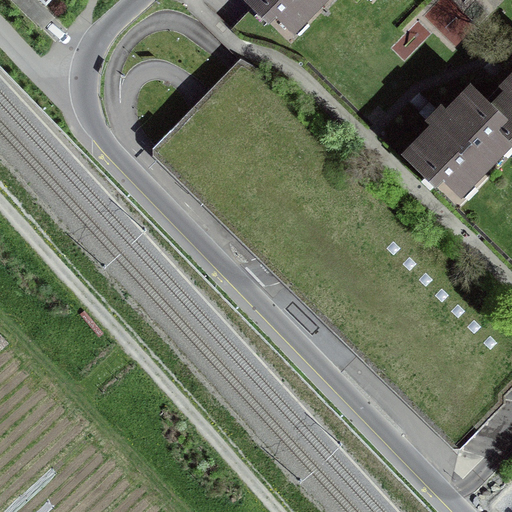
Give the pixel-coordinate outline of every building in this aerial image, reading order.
[(245,0),(258,12),(265,5),(287,27),(299,15),(305,20),(324,0),(245,0)] [(269,75),(240,60),(235,65),(226,74),(201,100),(153,149),(154,156),(270,269),(431,428),(453,449),(460,449),(504,405),(505,397),(511,389),(511,355),(389,236),(387,238),(367,217),(351,213),(354,201),(365,190),(375,180),(269,75)] [(484,113),(507,136),(511,140),(511,72),(506,79),(499,86),(505,91),(492,104),(484,113)] [(496,147),(507,136),(484,113),(492,104),(471,84),(447,110),(441,104),(432,113),(426,119),(432,125),(403,154),(425,176),(432,168),(454,190),(466,178),(472,183),(502,152),(496,147)] [(354,201),(351,213),(367,217),(387,238),(389,236),(511,355),(511,313),(375,180),(365,190),(354,201)]
